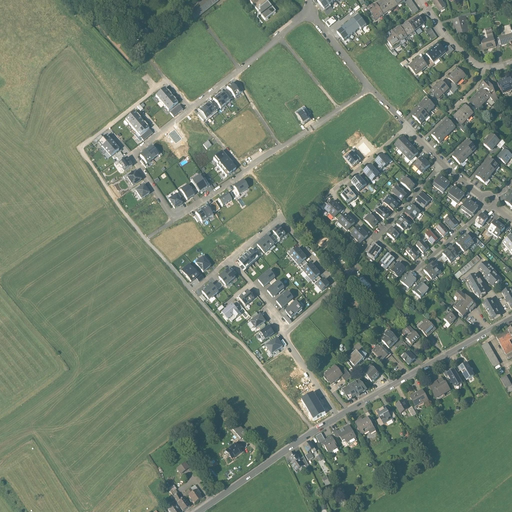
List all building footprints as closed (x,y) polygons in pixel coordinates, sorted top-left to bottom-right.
[(221,0),(205,0),(189,13),(195,20),(221,0)] [(263,0),(247,0),(264,22),(274,14),(263,0)] [(324,0),(319,0),(317,2),(324,9),(329,5),(324,0)] [(392,0),(386,0),(383,2),(391,14),(398,9),(392,0)] [(402,0),(392,0),(398,9),(406,4),(402,0)] [(443,0),(430,0),(439,13),(447,8),(443,2),(444,1),(443,0)] [(383,2),(376,7),(383,18),(391,14),(383,2)] [(376,7),(368,11),(376,23),(383,18),(376,7)] [(195,20),(189,13),(182,19),(187,25),(195,20)] [(359,17),(353,21),(359,29),(365,25),(359,17)] [(336,22),(332,18),(325,23),(329,28),(336,22)] [(416,34),(425,27),(418,18),(408,24),(416,34)] [(466,19),(452,22),(456,38),(470,35),(466,19)] [(353,21),(348,25),(354,33),(359,29),(353,21)] [(408,39),(416,34),(408,24),(401,29),(408,39)] [(348,25),(343,29),(349,37),(354,33),(348,25)] [(343,29),(338,33),(344,41),(349,37),(343,29)] [(401,44),(408,39),(401,29),(393,33),(401,44)] [(393,50),(401,44),(393,33),(384,38),(393,50)] [(511,34),(499,38),(502,47),(511,44),(511,34)] [(494,38),(481,42),(484,52),(497,49),(494,38)] [(438,45),(432,51),(441,60),(447,55),(438,45)] [(435,66),(441,60),(432,51),(426,56),(435,66)] [(215,52),(204,59),(217,77),(227,70),(215,52)] [(421,59),(415,64),(422,74),(428,69),(421,59)] [(415,78),(422,74),(415,64),(408,69),(415,78)] [(458,69),(448,79),(457,88),(467,79),(458,69)] [(499,84),(504,97),(511,94),(511,84),(510,80),(499,84)] [(233,96),(235,98),(240,94),(236,88),(234,86),(233,83),(226,88),(228,90),(233,96)] [(445,98),(451,92),(442,83),(436,89),(445,98)] [(490,86),(480,94),(489,103),(498,95),(490,86)] [(155,97),(160,102),(170,93),(168,91),(167,92),(165,89),(155,97)] [(439,104),(445,98),(436,89),(430,95),(439,104)] [(217,95),(225,106),(230,102),(229,101),(224,94),(222,92),(220,94),(219,94),(217,95)] [(160,102),(164,107),(173,99),(171,96),(172,95),(170,93),(160,102)] [(478,113),(489,103),(480,94),(470,104),(478,113)] [(220,108),(220,109),(225,106),(217,95),(215,97),(215,98),(213,100),(214,102),(220,108)] [(164,107),(168,112),(178,104),(175,101),(176,100),(174,98),(173,99),(164,107)] [(426,100),(422,104),(432,114),(436,109),(426,100)] [(203,107),(211,117),(216,113),(215,112),(210,106),(208,104),(206,105),(205,105),(203,107)] [(429,118),(432,114),(422,104),(418,109),(420,110),(429,118)] [(179,105),(170,113),(174,118),(183,110),(179,105)] [(205,120),(206,121),(211,117),(203,107),(201,109),(199,111),(200,113),(205,120)] [(466,108),(460,114),(467,121),(473,115),(466,108)] [(305,117),(301,110),(296,113),(303,124),(308,121),(305,117)] [(420,110),(416,114),(426,123),(430,119),(429,118),(420,110)] [(125,120),(129,125),(139,116),(137,114),(136,115),(134,112),(125,120)] [(422,128),(426,123),(416,114),(411,119),(422,128)] [(461,127),(467,121),(460,114),(454,120),(461,127)] [(129,125),(132,129),(142,121),(140,119),(141,119),(139,116),(129,125)] [(132,129),(136,133),(146,125),(144,123),(142,121),(132,129)] [(448,121),(444,125),(451,133),(455,129),(448,121)] [(142,140),(139,137),(149,129),(147,127),(148,127),(146,125),(136,133),(134,135),(139,142),(142,140)] [(444,125),(439,129),(447,137),(451,133),(444,125)] [(149,129),(139,137),(142,140),(143,142),(153,134),(149,129)] [(439,129),(435,133),(443,141),(447,137),(439,129)] [(168,135),(175,145),(182,140),(174,130),(168,135)] [(439,144),(443,141),(435,133),(431,137),(439,144)] [(102,138),(100,135),(93,141),(95,143),(102,138)] [(98,143),(102,148),(110,141),(106,136),(98,143)] [(398,149),(407,140),(403,136),(394,144),(398,149)] [(492,136),(484,146),(491,152),(499,143),(492,136)] [(157,143),(164,153),(171,148),(163,138),(157,143)] [(410,144),(407,140),(398,149),(401,152),(410,144)] [(102,148),(106,153),(115,146),(110,141),(102,148)] [(364,142),(357,148),(365,157),(372,151),(364,142)] [(469,142),(465,146),(471,153),(476,150),(469,142)] [(410,144),(401,152),(406,157),(415,148),(410,144)] [(106,153),(111,158),(119,151),(115,146),(106,153)] [(360,153),(354,146),(352,148),(353,149),(358,155),(360,153)] [(467,157),(471,153),(465,146),(460,150),(467,157)] [(146,152),(152,160),(158,155),(154,151),(152,147),(146,152)] [(415,148),(406,157),(409,161),(419,152),(415,148)] [(463,161),(467,157),(460,150),(456,154),(463,161)] [(511,157),(504,151),(497,159),(505,166),(511,158),(511,157)] [(140,156),(146,165),(152,160),(146,152),(140,156)] [(213,159),(218,165),(226,158),(221,152),(213,159)] [(353,154),(346,160),(352,167),(359,161),(356,158),(353,154)] [(459,165),(463,161),(456,154),(452,158),(459,165)] [(418,169),(427,160),(422,155),(413,165),(418,169)] [(383,156),(376,162),(382,169),(389,163),(383,156)] [(217,166),(222,171),(231,163),(226,158),(218,165),(217,166)] [(123,174),(132,167),(126,159),(123,161),(117,165),(123,174)] [(431,164),(427,160),(418,169),(422,173),(431,164)] [(490,161),(487,165),(495,171),(498,167),(490,161)] [(222,171),(226,177),(236,169),(231,163),(222,171)] [(491,175),(495,171),(487,165),(483,169),(491,175)] [(371,166),(364,172),(371,180),(374,177),(375,179),(379,175),(371,166)] [(488,179),(491,175),(483,169),(480,173),(488,179)] [(126,179),(132,188),(141,182),(135,173),(132,175),(126,179)] [(485,183),(488,179),(480,173),(477,177),(485,183)] [(358,175),(350,183),(358,191),(366,184),(358,175)] [(192,181),(199,192),(207,187),(202,180),(199,176),(192,181)] [(405,176),(400,182),(410,190),(415,184),(405,176)] [(433,184),(438,188),(444,181),(439,177),(433,184)] [(235,190),(238,195),(248,189),(243,181),(234,187),(235,190)] [(450,185),(444,181),(438,188),(444,193),(450,185)] [(180,190),(187,200),(194,195),(188,185),(180,190)] [(396,185),(391,192),(401,200),(406,193),(396,185)] [(136,191),(141,199),(149,194),(144,186),(141,188),(136,191)] [(348,189),(341,195),(346,202),(350,198),(352,201),(356,197),(348,189)] [(449,197),(454,200),(460,193),(455,189),(449,197)] [(240,196),(238,195),(235,190),(230,193),(235,200),(240,196)] [(423,193),(415,201),(423,208),(430,200),(423,193)] [(465,196),(460,193),(454,200),(459,204),(465,196)] [(218,200),(222,207),(231,200),(227,194),(218,200)] [(169,200),(174,209),(182,204),(176,195),(169,200)] [(389,195),(383,202),(393,210),(398,203),(389,195)] [(215,202),(210,205),(210,206),(214,212),(215,213),(220,210),(215,202)] [(325,210),(329,215),(337,207),(333,202),(325,210)] [(411,202),(403,211),(413,219),(421,210),(411,202)] [(462,210),(467,214),(473,206),(468,202),(462,210)] [(200,209),(208,220),(213,216),(211,213),(208,208),(206,206),(203,208),(200,209)] [(381,206),(376,211),(383,218),(388,213),(381,206)] [(478,209),(473,206),(467,214),(472,217),(478,209)] [(342,211),(337,207),(329,215),(334,219),(342,211)] [(200,221),(202,224),(208,220),(200,209),(198,211),(195,213),(196,215),(200,221)] [(371,213),(364,219),(372,228),(379,222),(371,213)] [(338,224),(342,228),(351,220),(347,215),(338,224)] [(402,216),(395,223),(404,231),(410,224),(402,216)] [(476,224),(482,229),(488,221),(483,216),(476,224)] [(443,222),(450,229),(455,224),(448,217),(443,222)] [(355,224),(351,220),(342,228),(347,232),(355,224)] [(489,232),(493,236),(500,227),(496,223),(489,232)] [(391,226),(385,233),(394,240),(400,234),(391,226)] [(433,231),(440,238),(446,233),(439,226),(433,231)] [(280,240),(285,235),(278,227),(273,232),(274,234),(280,240)] [(505,230),(500,227),(493,236),(498,239),(505,230)] [(351,236),(356,241),(364,232),(359,228),(351,236)] [(368,237),(364,232),(356,241),(360,245),(368,237)] [(423,238),(431,246),(436,241),(428,233),(423,238)] [(280,241),(280,240),(274,234),(272,236),(278,243),(280,241)] [(465,235),(460,239),(469,249),(473,245),(465,235)] [(262,241),(269,250),(274,246),(267,237),(262,241)] [(503,245),(506,249),(511,244),(511,238),(503,245)] [(464,253),(469,249),(460,239),(456,244),(464,253)] [(257,246),(264,254),(269,250),(262,241),(257,246)] [(415,247),(422,254),(426,249),(420,243),(415,247)] [(375,246),(367,256),(374,261),(382,250),(375,246)] [(450,247),(447,251),(455,260),(459,257),(450,247)] [(294,261),(302,254),(298,249),(289,256),(294,261)] [(405,253),(413,261),(417,258),(409,249),(405,253)] [(245,256),(252,264),(259,259),(258,259),(254,254),(251,251),(245,256)] [(451,263),(455,260),(447,251),(443,254),(451,263)] [(388,253),(380,261),(387,267),(395,259),(388,253)] [(298,266),(306,259),(302,254),(294,261),(298,266)] [(202,257),(203,258),(207,264),(210,262),(204,255),(202,257)] [(246,270),(252,264),(245,256),(239,261),(241,265),(246,270)] [(195,264),(203,273),(210,267),(207,264),(203,258),(195,264)] [(399,261),(391,270),(399,278),(407,269),(399,261)] [(486,262),(476,270),(485,281),(495,272),(486,262)] [(434,264),(429,268),(436,277),(441,273),(434,264)] [(307,277),(316,270),(311,265),(303,272),(307,277)] [(181,272),(191,283),(195,279),(198,277),(196,274),(188,266),(181,272)] [(431,281),(436,277),(429,268),(424,272),(431,281)] [(224,274),(231,282),(235,278),(228,270),(224,274)] [(312,282),(320,275),(316,270),(307,277),(312,282)] [(264,276),(258,281),(263,288),(269,283),(274,279),(275,278),(270,272),(269,273),(267,271),(263,275),(264,276)] [(198,272),(196,274),(198,277),(195,279),(199,283),(204,279),(198,272)] [(409,272),(401,281),(408,288),(416,279),(409,272)] [(495,272),(485,281),(494,290),(504,281),(495,272)] [(219,278),(226,286),(231,282),(224,274),(219,278)] [(475,274),(465,280),(476,300),(486,294),(475,274)] [(371,287),(362,278),(355,284),(364,294),(371,287)] [(321,292),(329,286),(324,280),(322,282),(317,287),(321,292)] [(419,281),(411,290),(419,297),(427,288),(419,281)] [(273,287),(267,292),(273,298),(278,293),(280,295),(284,291),(283,289),(284,288),(279,282),(278,283),(273,287)] [(207,289),(214,297),(219,293),(212,285),(207,289)] [(511,290),(511,288),(502,292),(511,309),(511,290)] [(202,293),(209,301),(214,297),(207,289),(202,293)] [(459,300),(453,307),(463,317),(475,304),(460,289),(454,295),(459,300)] [(239,300),(245,307),(254,299),(254,298),(249,293),(248,292),(239,300)] [(282,298),(276,303),(282,309),(287,304),(292,300),(293,299),(288,293),(287,294),(285,292),(281,296),(282,298)] [(491,299),(483,304),(492,320),(501,315),(491,299)] [(237,302),(233,306),(239,313),(243,309),(237,302)] [(293,307),(286,313),(291,319),(302,310),(301,309),(305,306),(301,302),(298,304),(297,304),(293,307)] [(232,305),(222,314),(228,321),(229,320),(231,323),(236,319),(241,315),(239,313),(233,306),(232,305)] [(443,318),(449,325),(456,318),(450,311),(443,318)] [(254,327),(256,330),(259,328),(264,324),(266,323),(260,316),(259,317),(253,320),(251,322),(252,325),(254,328),(254,327)] [(291,323),(286,316),(283,318),(289,325),(291,323)] [(428,337),(436,329),(425,319),(417,328),(428,337)] [(511,325),(503,331),(509,340),(511,338),(511,325)] [(412,345),(419,337),(408,326),(400,334),(412,345)] [(261,339),(263,342),(273,335),(269,328),(266,329),(261,334),(259,335),(262,339),(261,339)] [(511,356),(511,346),(509,340),(503,331),(494,336),(499,345),(507,360),(511,356)] [(389,332),(385,336),(392,344),(396,339),(389,332)] [(385,336),(381,340),(388,347),(392,344),(385,336)] [(266,347),(272,355),(275,353),(278,351),(283,348),(277,339),(271,344),(266,347)] [(378,345),(387,355),(389,353),(380,343),(378,345)] [(487,343),(481,346),(493,368),(499,364),(487,343)] [(372,351),(381,361),(387,355),(378,345),(372,351)] [(364,359),(356,350),(347,359),(355,367),(364,359)] [(412,367),(419,360),(411,351),(403,357),(412,367)] [(460,371),(466,381),(474,377),(467,364),(459,368),(459,369),(460,371)] [(335,365),(322,375),(330,385),(341,377),(343,376),(341,374),(335,365)] [(370,365),(362,373),(372,382),(380,374),(370,365)] [(345,383),(352,378),(346,370),(341,374),(343,376),(341,377),(345,383)] [(448,377),(455,389),(462,385),(454,370),(447,374),(448,377)] [(505,376),(499,379),(505,389),(511,386),(505,376)] [(429,387),(436,399),(450,391),(443,379),(429,387)] [(359,382),(343,391),(348,400),(367,391),(359,382)] [(422,391),(410,398),(416,409),(429,402),(422,391)] [(313,421),(326,414),(313,394),(302,401),(305,406),(304,407),(305,406),(311,415),(309,416),(312,415),(315,420),(313,421)] [(403,401),(395,406),(400,415),(408,410),(403,401)] [(385,407),(376,412),(380,419),(377,421),(380,428),(392,421),(392,420),(389,414),(385,407)] [(368,420),(369,419),(372,424),(374,423),(368,413),(365,415),(368,420)] [(362,422),(356,425),(362,436),(365,434),(364,433),(368,431),(369,431),(371,434),(375,431),(372,424),(369,419),(368,420),(363,423),(362,422)] [(247,434),(238,423),(231,429),(241,439),(247,434)] [(349,427),(337,433),(339,438),(342,443),(345,442),(347,445),(356,439),(349,427)] [(321,444),(326,442),(321,435),(316,438),(320,446),(321,445),(321,444)] [(326,442),(321,444),(321,445),(323,449),(325,448),(329,456),(334,454),(333,452),(338,449),(332,438),(326,442)] [(242,453),(236,443),(225,451),(232,460),(242,453)] [(315,450),(310,443),(303,448),(308,455),(310,453),(315,450)] [(300,460),(295,453),(288,458),(291,462),(293,465),(292,466),(296,472),(305,467),(300,460)] [(313,458),(310,453),(308,455),(305,456),(308,462),(313,458)] [(304,458),(300,460),(305,467),(306,468),(308,467),(304,458)] [(177,468),(180,474),(190,469),(186,463),(177,468)] [(330,485),(327,477),(322,480),(326,487),(330,485)] [(196,490),(188,496),(195,504),(202,498),(196,490)] [(178,495),(173,498),(177,503),(176,503),(182,511),(183,511),(190,507),(184,498),(181,500),(178,495)]
